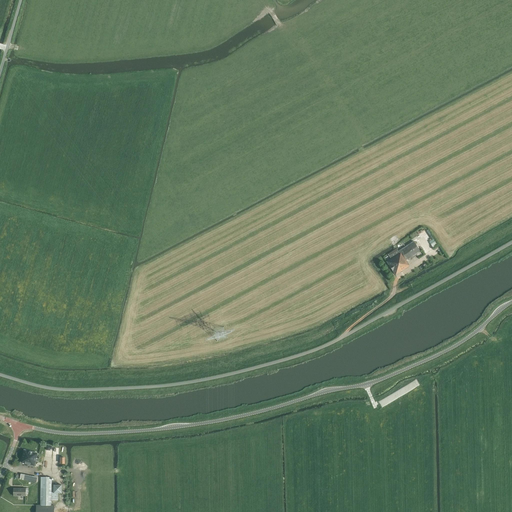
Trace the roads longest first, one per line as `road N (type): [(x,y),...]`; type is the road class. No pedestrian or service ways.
road 1 (unclassified): [(0,375),(71,392),(234,374),(317,351),(511,243)]
road 2 (unclassified): [(20,425),(60,433),(170,427),(366,385),(454,347),(511,303)]
road 3 (unknown): [(339,340),(429,249)]
